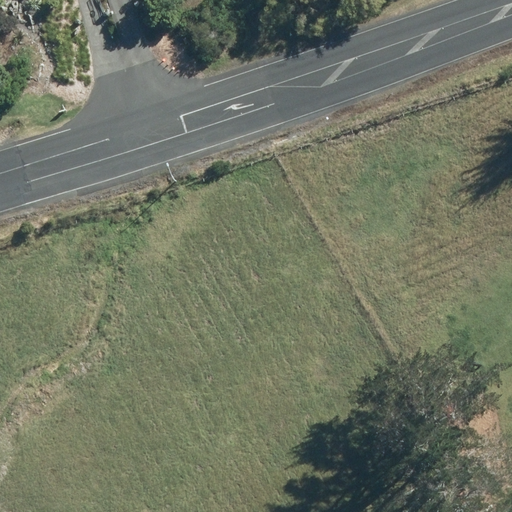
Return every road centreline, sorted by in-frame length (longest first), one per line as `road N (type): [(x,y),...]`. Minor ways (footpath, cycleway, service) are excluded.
road 1 (unclassified): [(168,128),(511,9)]
road 2 (unclassified): [(0,179),(168,128)]
road 3 (residential): [(168,128),(125,0)]
